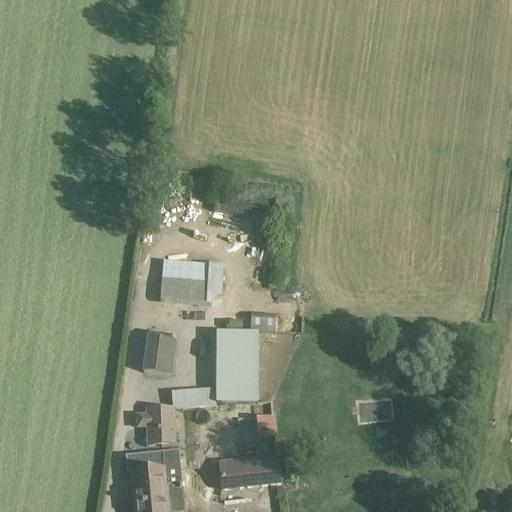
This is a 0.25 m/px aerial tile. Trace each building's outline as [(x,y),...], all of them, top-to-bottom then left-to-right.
[(161,269),(158,299),(208,303),(210,272),(161,269)] [(250,331),(250,332),(259,332),(259,333),(275,334),(276,315),(251,314),(250,331)] [(216,390),(216,406),(258,406),(259,333),(259,332),(250,332),(217,332),(216,390)] [(149,335),(143,375),(167,378),(172,338),(149,335)] [(271,403),(272,417),(257,417),(257,440),(288,439),(286,403),(271,403)] [(146,415),(137,416),(137,431),(147,430),(147,448),(175,447),(174,412),(174,410),(173,410),(172,410),(146,412),(146,415)] [(404,463),(396,436),(358,448),(366,472),(376,468),(377,471),(404,463)] [(161,455),(125,458),(127,475),(132,475),(135,511),(184,511),(180,467),(163,468),(161,455)] [(222,471),(224,492),(281,485),(281,484),(291,483),(289,460),(278,461),(279,465),(222,471)]
